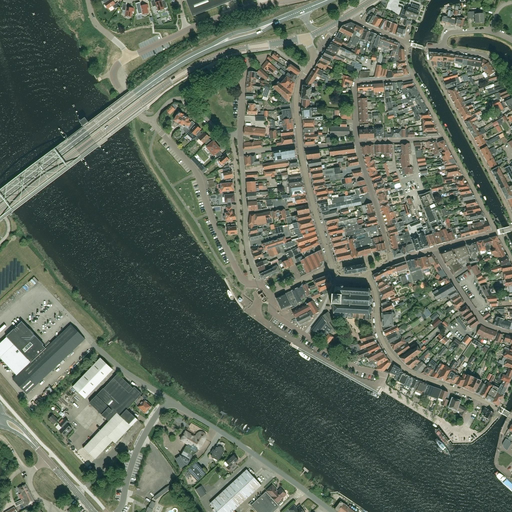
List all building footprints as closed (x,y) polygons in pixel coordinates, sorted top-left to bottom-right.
[(115,4),(112,0),(108,0),(109,1),(104,4),(105,5),(104,5),(104,7),(105,8),(107,9),(107,8),(108,9),(115,4)] [(155,3),(155,2),(154,1),(151,2),(153,7),(157,6),(158,11),(159,11),(161,12),(163,11),(163,10),(163,9),(164,9),(167,8),(164,0),(163,1),(163,0),(155,3)] [(193,16),(234,0),(187,0),(186,1),(189,7),(193,16)] [(149,8),(148,5),(140,6),(142,15),(143,15),(144,15),(145,16),(147,15),(148,14),(147,14),(149,13),(147,8),(149,8)] [(402,11),(400,18),(407,20),(408,17),(416,20),(419,11),(420,7),(412,5),(411,8),(408,7),(406,13),(402,11)] [(447,17),(443,16),(441,23),(448,24),(449,17),(451,11),(451,7),(449,7),(447,8),(447,10),(449,10),(448,12),(447,12),(446,15),(447,15),(447,17)] [(134,12),(134,9),(126,8),(125,16),(126,16),(126,17),(127,18),(129,18),(130,18),(130,17),(131,17),(132,12),(134,12)] [(371,24),(375,16),(376,17),(378,12),(376,11),(374,16),(371,14),(366,22),(371,24)] [(475,19),(476,23),(484,23),(483,14),(479,14),(479,11),(467,12),(468,19),(475,19)] [(451,18),(451,16),(452,16),(453,12),(450,12),(449,17),(448,24),(454,26),(456,19),(451,18)] [(397,25),(394,24),(395,21),(396,22),(398,16),(395,15),(393,19),(392,23),(389,33),(395,35),(397,25)] [(378,27),(383,19),(376,17),(375,16),(371,24),(378,27)] [(387,17),(386,20),(384,19),(379,28),(389,33),(392,23),(393,19),(387,17)] [(461,19),(458,18),(457,18),(455,26),(463,28),(464,19),(461,18),(461,19)] [(342,26),(354,31),(357,26),(351,23),(342,26)] [(352,35),(354,31),(342,26),(339,31),(351,37),(352,35)] [(360,41),(361,40),(363,35),(362,35),(364,29),(357,26),(354,31),(352,35),(351,37),(348,43),(351,45),(351,44),(355,46),(357,43),(359,44),(360,41)] [(399,27),(396,35),(403,38),(406,29),(399,27)] [(361,40),(360,41),(363,42),(363,44),(365,45),(367,42),(370,32),(364,29),(362,35),(363,35),(361,40)] [(372,49),(373,45),(377,35),(371,33),(368,41),(371,43),(369,48),(372,49)] [(378,47),(381,37),(377,35),(373,45),(372,49),(373,49),(374,48),(378,50),(378,49),(378,47)] [(341,47),(342,44),(346,46),(350,47),(351,45),(348,43),(343,41),(335,38),(331,43),(341,47)] [(381,49),(381,50),(384,51),(384,50),(388,51),(388,50),(390,40),(384,38),(382,49),(381,49)] [(397,48),(398,43),(394,41),(391,51),(390,56),(392,57),(390,62),(390,63),(393,63),(395,56),(396,53),(397,48)] [(345,59),(353,62),(356,63),(357,59),(358,56),(353,53),(350,52),(345,50),(341,47),(331,43),(327,50),(345,58),(345,59)] [(393,63),(396,63),(405,62),(405,61),(404,50),(404,49),(402,48),(401,47),(400,46),(400,45),(399,44),(398,43),(397,48),(396,53),(395,56),(393,63)] [(343,62),(345,59),(345,58),(327,50),(322,56),(331,60),(333,61),(333,60),(334,59),(340,61),(343,62)] [(280,57),(277,55),(275,53),(272,57),(277,61),(280,57)] [(330,61),(331,60),(322,56),(320,60),(329,64),(329,65),(332,66),(335,67),(336,65),(331,63),(331,62),(330,61)] [(485,72),(492,68),(488,62),(483,59),(482,65),(482,66),(481,67),(485,72)] [(326,70),(327,67),(331,69),(332,66),(329,65),(329,64),(320,60),(316,65),(315,67),(321,70),(322,68),(326,70)] [(267,61),(265,63),(262,67),(266,71),(268,69),(270,72),(273,74),(276,69),(274,67),(271,64),(267,61)] [(288,69),(298,76),(301,72),(291,64),(288,69)] [(328,76),(323,74),(324,72),(321,70),(315,67),(312,71),(323,77),(326,78),(327,79),(328,76)] [(394,71),(392,72),(388,72),(387,78),(404,76),(408,75),(409,74),(406,67),(401,68),(401,69),(398,69),(398,71),(394,71)] [(286,70),(290,72),(289,73),(296,79),(298,76),(288,69),(286,68),(285,69),(286,70)] [(494,76),(497,75),(495,72),(492,68),(485,72),(488,77),(490,76),(491,77),(494,76)] [(261,69),(257,73),(266,81),(269,77),(261,69)] [(279,71),(285,76),(286,77),(294,83),(296,79),(289,73),(288,73),(287,74),(281,69),(279,71)] [(247,78),(256,79),(257,73),(248,71),(247,78)] [(323,77),(312,71),(310,75),(316,78),(316,79),(319,80),(320,78),(322,79),(323,77)] [(317,84),(318,83),(317,83),(317,82),(314,81),(316,79),(316,78),(310,75),(305,83),(312,84),(314,84),(317,84)] [(349,84),(352,85),(354,79),(343,75),(342,78),(342,79),(343,79),(341,87),(345,88),(346,85),(349,85),(349,84)] [(280,80),(279,82),(278,82),(292,94),(295,83),(294,83),(286,77),(282,82),(280,80)] [(446,87),(446,89),(457,85),(457,84),(460,83),(458,77),(454,78),(454,79),(444,82),(445,84),(444,84),(445,87),(446,87)] [(504,88),(503,84),(501,81),(500,82),(495,83),(496,86),(487,89),(489,95),(499,91),(498,90),(504,88)] [(285,103),(287,101),(288,102),(292,94),(278,82),(275,85),(272,88),(278,92),(283,97),(281,100),(285,103)] [(255,84),(247,83),(246,87),(246,90),(251,91),(252,88),(260,90),(261,85),(255,84)] [(310,100),(310,99),(311,96),(315,96),(316,95),(317,93),(315,91),(311,91),(312,87),(314,87),(314,84),(312,84),(305,83),(304,86),(303,86),(301,99),(303,99),(310,100)] [(458,90),(457,89),(462,86),(464,85),(463,83),(461,84),(456,87),(446,90),(448,94),(458,90)] [(369,91),(369,93),(374,93),(373,84),(365,85),(365,91),(369,91)] [(404,92),(405,94),(408,93),(417,90),(414,86),(414,85),(402,88),(402,89),(405,88),(407,91),(404,92)] [(270,90),(269,90),(264,88),(261,95),(267,98),(270,90)] [(464,92),(465,92),(468,91),(467,89),(464,90),(462,91),(459,92),(458,90),(448,94),(451,98),(460,94),(463,93),(464,92)] [(417,90),(408,93),(405,94),(404,95),(406,98),(410,97),(419,94),(417,90)] [(465,95),(464,92),(463,93),(460,94),(451,98),(453,102),(462,97),(461,96),(465,95)] [(421,99),(419,94),(410,97),(406,98),(407,103),(412,101),(421,99)] [(462,97),(453,102),(457,109),(466,105),(470,103),(469,100),(465,102),(462,97)] [(315,100),(310,99),(310,100),(303,99),(302,102),(302,108),(309,108),(314,108),(315,100)] [(407,108),(410,107),(415,106),(424,103),(421,99),(412,101),(407,103),(408,105),(407,106),(407,108)] [(415,106),(416,108),(408,111),(409,113),(413,112),(417,111),(426,108),(424,103),(415,106)] [(255,105),(248,104),(248,109),(248,114),(257,115),(257,109),(259,109),(259,106),(255,105)] [(459,113),(468,109),(472,107),(471,105),(467,106),(466,105),(457,109),(459,113)] [(468,109),(459,113),(461,117),(470,112),(474,111),(473,109),(476,108),(475,106),(472,107),(468,109)] [(414,117),(413,117),(414,117),(421,115),(428,112),(429,112),(426,108),(417,111),(413,112),(414,116),(413,116),(414,117)] [(291,109),(282,110),(282,112),(282,114),(280,114),(278,114),(278,115),(278,116),(280,115),(280,118),(280,121),(282,121),(292,119),(291,114),(291,109)] [(470,112),(461,117),(463,121),(473,116),(481,113),(480,110),(471,114),(470,112)] [(178,123),(182,125),(185,121),(184,120),(186,117),(183,115),(184,114),(179,112),(177,116),(176,117),(175,117),(174,118),(174,119),(175,120),(174,121),(178,123)] [(421,119),(422,119),(432,119),(429,112),(428,112),(421,115),(414,117),(413,117),(415,122),(419,121),(421,121),(420,119),(421,119)] [(477,120),(474,122),(472,118),(474,117),(475,119),(482,115),(481,113),(473,116),(463,121),(469,130),(474,128),(473,126),(475,124),(479,123),(477,120)] [(79,121),(99,147),(105,143),(85,117),(79,121)] [(184,130),(184,131),(185,132),(186,134),(191,128),(194,125),(195,124),(192,121),(191,123),(188,121),(190,119),(186,117),(184,120),(185,121),(182,125),(185,127),(184,128),(184,129),(184,130)] [(479,130),(477,127),(483,123),(482,122),(481,121),(479,123),(475,124),(473,126),(474,128),(469,130),(473,136),(480,132),(479,130)] [(359,139),(367,139),(366,124),(364,124),(364,128),(364,129),(364,130),(359,130),(359,139)] [(366,124),(367,139),(374,138),(374,130),(369,130),(369,128),(368,124),(366,124)] [(200,133),(201,132),(199,130),(200,129),(200,128),(199,127),(198,127),(196,125),(192,129),(191,128),(186,134),(187,135),(193,140),(195,138),(200,133)] [(265,136),(266,129),(244,127),(244,134),(265,136)] [(304,135),(314,134),(314,127),(303,127),(304,135)] [(330,136),(349,136),(349,127),(346,127),(343,127),(330,127),(330,136)] [(383,134),(383,130),(383,127),(374,127),(374,128),(374,138),(384,138),(384,137),(383,135),(383,134)] [(391,134),(387,134),(387,132),(384,132),(385,134),(384,134),(385,138),(392,138),(402,137),(401,130),(401,129),(401,127),(398,127),(398,129),(391,130),(391,134)] [(486,132),(487,132),(490,130),(489,129),(485,131),(483,128),(479,130),(480,132),(473,136),(474,139),(482,135),(486,132)] [(280,133),(281,137),(294,135),(293,129),(283,130),(280,131),(280,130),(276,131),(276,134),(280,133)] [(200,133),(195,138),(197,141),(199,139),(203,143),(204,142),(206,144),(210,140),(208,138),(209,137),(205,133),(203,135),(202,134),(201,134),(200,133)] [(482,135),(474,139),(479,147),(486,143),(482,135)] [(488,145),(498,140),(500,139),(499,135),(487,141),(488,142),(487,143),(488,145)] [(67,136),(64,139),(80,161),(84,158),(67,136)] [(295,143),(294,136),(281,138),(282,141),(276,142),(276,146),(295,143)] [(210,140),(206,144),(208,146),(206,147),(214,156),(221,150),(213,141),(212,142),(211,140),(210,140)] [(244,143),(244,150),(263,147),(262,141),(244,143)] [(433,152),(439,149),(437,143),(436,141),(427,142),(430,148),(431,148),(433,152)] [(434,155),(438,154),(440,154),(448,150),(444,141),(437,143),(439,149),(433,152),(434,155)] [(342,147),(343,154),(355,153),(354,146),(342,147)] [(484,156),(495,150),(494,147),(489,150),(487,146),(480,150),(484,156)] [(343,154),(342,147),(329,149),(330,155),(343,154)] [(284,150),(284,151),(282,151),(282,150),(281,150),(281,151),(282,161),(288,160),(297,158),(296,149),(295,149),(295,148),(295,149),(294,149),(293,149),(292,149),(290,150),(290,149),(289,149),(289,150),(287,150),(285,150),(284,150)] [(319,160),(319,158),(320,158),(319,150),(306,151),(307,159),(313,159),(313,161),(319,160)] [(442,157),(450,153),(448,150),(440,154),(438,154),(434,155),(435,157),(436,156),(438,156),(439,158),(441,157),(442,157)] [(497,152),(495,150),(484,156),(487,162),(493,159),(491,155),(497,152)] [(274,162),(274,163),(276,162),(282,161),(281,151),(273,152),(274,162)] [(441,160),(442,162),(443,162),(453,158),(450,153),(442,157),(441,157),(439,158),(437,158),(438,160),(441,160)] [(220,157),(218,159),(217,159),(218,160),(223,165),(229,160),(228,159),(229,159),(228,157),(227,157),(225,155),(221,158),(220,157)] [(251,165),(260,164),(260,165),(263,165),(262,162),(259,163),(259,159),(256,159),(255,155),(251,155),(252,165),(251,165)] [(371,159),(370,156),(369,157),(364,157),(366,166),(375,164),(377,164),(377,162),(374,163),(374,160),(373,160),(371,161),(371,159)] [(289,166),(290,168),(299,167),(297,159),(288,160),(282,161),(276,162),(277,168),(279,168),(284,167),(285,167),(289,166)] [(327,159),(319,160),(313,161),(308,162),(309,167),(322,165),(321,163),(324,162),(330,162),(329,159),(327,159)] [(490,168),(502,162),(501,160),(501,159),(495,162),(493,159),(487,162),(490,168)] [(407,168),(410,167),(409,161),(399,162),(399,164),(402,164),(402,169),(407,169),(407,168)] [(310,172),(327,170),(326,166),(326,164),(322,165),(309,167),(310,172)] [(290,168),(288,168),(289,172),(289,175),(292,175),(301,174),(301,173),(299,167),(290,168)] [(445,169),(442,170),(442,171),(442,173),(444,172),(445,172),(446,173),(446,174),(446,175),(447,177),(445,177),(443,178),(443,180),(444,183),(449,183),(453,182),(455,182),(454,176),(462,175),(460,171),(459,169),(458,167),(445,169)] [(496,180),(503,176),(498,167),(492,171),(496,180)] [(233,178),(231,171),(230,171),(229,168),(220,170),(220,172),(223,171),(225,180),(233,178)] [(335,168),(327,170),(310,172),(312,179),(323,176),(335,175),(335,174),(335,168)] [(325,179),(329,178),(330,178),(329,175),(324,176),(323,176),(312,179),(313,183),(312,183),(313,184),(325,182),(325,179)] [(503,176),(496,180),(501,189),(508,186),(503,176)] [(384,185),(383,180),(387,179),(386,177),(382,178),(371,181),(374,188),(384,185)] [(457,186),(467,184),(463,178),(456,180),(457,186)] [(222,194),(228,194),(228,193),(229,193),(229,191),(233,191),(233,183),(231,183),(231,179),(226,181),(226,183),(229,183),(218,184),(218,189),(221,189),(222,194)] [(287,181),(282,181),(283,187),(289,187),(303,185),(302,179),(289,180),(289,181),(287,181)] [(397,188),(401,187),(401,186),(399,180),(393,182),(395,188),(397,188)] [(286,195),(282,195),(282,199),(284,199),(286,198),(295,197),(306,196),(305,192),(303,185),(289,187),(290,195),(287,196),(287,195),(286,195)] [(385,188),(384,187),(384,185),(374,188),(376,194),(388,190),(390,189),(390,187),(385,188)] [(354,189),(356,196),(368,193),(366,186),(354,189)] [(511,194),(511,192),(510,190),(508,186),(501,189),(507,202),(511,199),(511,194)] [(328,190),(327,188),(326,188),(314,190),(316,196),(328,193),(329,194),(332,193),(333,193),(333,189),(328,190)] [(461,196),(472,193),(469,188),(458,190),(458,191),(459,192),(454,193),(455,196),(460,195),(461,196)] [(256,195),(262,195),(263,195),(264,195),(269,195),(269,191),(263,192),(262,192),(247,194),(248,200),(257,199),(256,195)] [(438,207),(435,201),(430,191),(424,194),(418,195),(428,220),(429,222),(432,229),(433,230),(432,230),(434,233),(440,231),(441,231),(438,225),(436,220),(432,211),(438,208),(438,207)] [(330,199),(333,198),(339,197),(338,195),(332,196),(332,193),(329,194),(328,193),(316,196),(318,201),(330,199)] [(461,196),(462,202),(475,199),(472,193),(461,196)] [(228,194),(222,194),(222,197),(225,197),(225,202),(235,202),(234,195),(228,195),(228,194)] [(318,201),(320,207),(320,209),(322,213),(330,211),(337,210),(346,208),(361,204),(360,198),(354,199),(353,195),(345,196),(333,198),(330,199),(318,201)] [(295,197),(286,198),(287,202),(287,206),(308,202),(307,202),(306,196),(295,197)] [(388,202),(387,196),(377,198),(379,204),(389,202),(388,202)] [(368,214),(375,212),(372,203),(365,205),(361,206),(363,213),(367,212),(368,214)] [(298,215),(310,213),(308,205),(296,207),(298,215)] [(478,205),(465,208),(466,210),(460,211),(462,216),(467,215),(469,214),(476,213),(481,212),(478,205)] [(393,206),(390,207),(380,209),(382,215),(391,212),(392,212),(393,212),(394,211),(393,206)] [(226,220),(227,220),(227,222),(233,222),(233,220),(235,220),(235,212),(234,213),(233,211),(232,211),(231,207),(226,207),(227,213),(225,213),(225,216),(224,216),(224,220),(226,220)] [(285,211),(285,209),(272,211),(273,219),(279,218),(279,220),(287,219),(286,217),(285,211)] [(348,209),(342,211),(341,211),(342,212),(338,213),(337,210),(330,211),(322,213),(324,219),(339,215),(339,216),(343,214),(349,213),(348,209)] [(264,212),(267,223),(273,222),(270,211),(264,212)] [(290,217),(290,214),(289,211),(285,211),(286,217),(287,219),(288,225),(289,224),(292,238),(291,239),(291,241),(293,241),(296,240),(299,239),(316,234),(312,219),(310,213),(298,215),(295,216),(294,216),(290,217)] [(384,222),(395,218),(394,215),(393,212),(392,212),(391,212),(382,215),(384,222)] [(469,214),(470,217),(471,220),(477,219),(480,218),(480,219),(485,218),(484,217),(482,212),(476,213),(469,214)] [(257,225),(262,224),(260,213),(255,214),(254,224),(253,225),(257,225)] [(377,220),(375,213),(367,215),(369,222),(377,220)] [(339,219),(338,216),(324,219),(326,225),(339,221),(339,222),(348,220),(348,217),(344,218),(344,217),(339,218),(339,219)] [(356,224),(357,223),(356,218),(348,220),(339,222),(339,221),(326,225),(328,230),(345,226),(356,224)] [(396,218),(395,218),(384,222),(386,227),(398,223),(396,218)] [(481,220),(484,232),(491,230),(487,222),(485,218),(480,219),(481,220)] [(377,220),(364,223),(366,228),(372,226),(379,224),(378,221),(377,220)] [(425,222),(426,223),(427,227),(427,228),(430,235),(433,234),(434,233),(432,230),(433,230),(432,229),(429,222),(428,220),(425,222)] [(479,233),(484,232),(481,220),(480,221),(480,222),(475,223),(476,228),(477,228),(479,233)] [(228,235),(229,235),(237,234),(236,227),(235,227),(235,224),(232,224),(232,222),(227,222),(228,235)] [(397,229),(401,227),(402,227),(402,225),(401,222),(398,223),(386,227),(387,231),(396,228),(397,229)] [(359,223),(357,223),(356,224),(345,226),(328,230),(328,231),(329,236),(347,232),(354,231),(360,229),(363,229),(362,227),(359,227),(359,223)] [(473,229),(475,234),(479,233),(477,228),(476,228),(475,223),(474,224),(474,223),(470,224),(472,229),(473,229)] [(262,228),(258,229),(257,225),(253,225),(254,224),(249,225),(250,234),(258,232),(263,231),(262,228)] [(382,234),(380,229),(379,225),(379,224),(367,228),(366,228),(363,229),(360,229),(354,231),(347,232),(329,236),(331,242),(348,237),(352,236),(367,233),(369,232),(370,237),(382,234)] [(446,229),(443,230),(441,224),(438,225),(441,231),(445,242),(451,241),(447,231),(446,229)] [(457,236),(458,239),(466,237),(463,227),(461,227),(460,226),(459,227),(460,231),(458,231),(460,235),(457,236)] [(401,227),(397,229),(396,228),(387,231),(389,237),(389,239),(399,237),(398,235),(397,232),(402,230),(401,227)] [(434,246),(430,235),(427,228),(425,228),(423,229),(424,231),(424,232),(429,247),(434,246)] [(417,231),(420,237),(424,248),(424,249),(429,247),(424,232),(424,231),(423,229),(417,231)] [(435,237),(438,243),(445,242),(441,231),(440,231),(434,233),(435,237)] [(250,235),(250,241),(263,238),(262,232),(250,235)] [(371,239),(370,237),(369,232),(367,233),(352,236),(348,237),(331,242),(336,255),(334,256),(335,262),(337,261),(352,258),(357,257),(355,250),(373,245),(374,245),(376,244),(374,239),(371,239)] [(415,249),(411,240),(409,232),(403,233),(402,233),(403,236),(404,240),(405,243),(403,244),(404,244),(405,246),(406,245),(408,252),(415,249)] [(430,235),(434,246),(438,243),(435,237),(434,233),(433,234),(430,235)] [(298,247),(301,246),(318,239),(316,234),(299,239),(296,240),(298,247)] [(377,252),(386,250),(384,243),(382,236),(374,238),(374,239),(376,244),(374,245),(376,252),(377,252)] [(400,241),(404,240),(403,236),(399,237),(389,239),(392,249),(401,247),(401,246),(400,241)] [(491,244),(499,241),(497,237),(496,236),(495,237),(491,238),(492,242),(491,243),(491,244)] [(285,237),(262,244),(262,245),(264,251),(267,250),(270,249),(273,248),(276,247),(285,244),(287,243),(285,237)] [(483,240),(485,250),(486,251),(490,249),(489,245),(491,244),(491,243),(492,242),(491,238),(483,240)] [(302,253),(317,246),(317,245),(320,244),(318,239),(301,246),(298,247),(301,253),(302,253)] [(403,244),(405,243),(404,240),(400,241),(401,246),(401,247),(392,249),(394,258),(409,254),(408,252),(406,245),(405,246),(404,244),(403,244)] [(485,250),(483,240),(477,242),(479,251),(480,251),(481,254),(485,252),(484,250),(485,250)] [(499,241),(491,244),(494,249),(490,250),(492,254),(493,254),(493,253),(497,251),(497,250),(503,248),(500,243),(501,243),(500,241),(499,241)] [(478,262),(478,261),(477,259),(476,253),(473,243),(467,245),(471,255),(471,256),(470,256),(470,257),(471,257),(471,260),(469,260),(470,264),(478,262)] [(374,245),(373,245),(355,250),(357,257),(371,253),(376,252),(374,245)] [(452,249),(458,261),(469,255),(466,245),(452,249)] [(319,251),(317,246),(302,253),(303,256),(302,256),(303,259),(305,258),(315,253),(319,251)] [(252,255),(260,253),(258,247),(251,249),(252,255)] [(288,259),(291,258),(301,253),(298,247),(291,250),(285,253),(287,257),(288,259)] [(501,258),(507,256),(503,248),(497,250),(497,251),(493,253),(493,254),(495,258),(497,258),(500,257),(501,258)] [(458,261),(452,249),(440,253),(440,254),(445,263),(445,264),(446,266),(453,275),(462,269),(458,261)] [(321,250),(319,251),(315,253),(305,258),(303,259),(302,256),(295,259),(297,262),(301,261),(302,263),(296,266),(301,277),(312,272),(312,271),(321,266),(322,265),(323,263),(322,262),(325,261),(321,250)] [(264,257),(267,256),(266,254),(263,255),(262,252),(260,253),(252,255),(254,260),(264,256),(264,257)] [(439,264),(434,257),(432,254),(426,256),(427,260),(430,266),(433,265),(434,267),(439,264)] [(428,267),(429,267),(430,266),(427,260),(426,256),(419,259),(424,274),(429,272),(428,267)] [(499,264),(500,263),(501,266),(511,263),(508,259),(509,258),(508,256),(507,256),(501,258),(498,259),(498,260),(497,260),(499,264)] [(287,257),(281,260),(285,269),(291,266),(294,264),(291,258),(288,259),(287,257)] [(418,259),(414,260),(407,261),(409,268),(414,282),(424,279),(422,274),(424,274),(419,259),(418,259)] [(259,271),(265,269),(264,265),(268,263),(270,262),(269,261),(268,261),(267,260),(256,264),(259,271)] [(405,262),(393,266),(396,272),(397,273),(399,277),(400,277),(401,277),(403,284),(408,283),(407,278),(408,278),(409,282),(410,283),(412,283),(412,282),(409,274),(408,270),(405,262)] [(501,269),(502,272),(511,269),(511,265),(511,264),(511,263),(501,266),(499,267),(493,268),(492,269),(492,270),(493,269),(494,272),(501,269)] [(366,271),(365,264),(353,266),(344,268),(345,275),(354,273),(366,271)] [(477,265),(471,267),(475,276),(481,273),(479,270),(478,270),(477,267),(478,267),(477,265)] [(393,266),(388,267),(390,270),(392,274),(394,278),(396,277),(398,282),(401,281),(399,277),(397,273),(396,272),(393,266)] [(388,268),(382,271),(384,277),(385,276),(387,279),(387,280),(388,281),(391,280),(392,279),(395,280),(394,278),(392,274),(390,270),(388,267),(388,268)] [(269,276),(266,271),(263,273),(262,270),(259,272),(260,274),(261,278),(263,279),(269,276)] [(504,280),(504,279),(511,278),(511,270),(503,272),(504,279),(503,279),(498,279),(498,281),(504,280)] [(382,271),(373,275),(375,281),(382,278),(384,277),(382,271)] [(441,278),(438,281),(440,284),(444,282),(446,285),(450,282),(444,273),(440,275),(441,278)] [(312,290),(316,298),(321,296),(318,286),(331,281),(329,275),(313,281),(315,285),(308,287),(310,290),(311,290),(311,291),(312,290)] [(382,278),(375,281),(377,286),(382,284),(383,286),(388,283),(389,284),(391,284),(391,283),(390,281),(388,283),(388,281),(386,282),(386,281),(387,280),(387,279),(385,276),(384,277),(382,278)] [(318,286),(321,296),(327,293),(325,289),(332,286),(331,281),(318,286)] [(310,290),(308,287),(307,283),(302,286),(307,296),(310,295),(313,299),(316,298),(312,290),(311,291),(311,290),(310,290)] [(382,284),(377,286),(380,292),(392,286),(393,286),(393,285),(390,285),(389,284),(388,283),(383,286),(382,284)] [(441,298),(456,290),(451,283),(438,291),(437,290),(432,293),(437,300),(441,298)] [(341,306),(332,306),(333,314),(334,314),(334,313),(340,313),(340,314),(341,314),(341,313),(346,313),(346,315),(347,315),(347,313),(352,314),(352,315),(353,315),(353,317),(352,317),(352,318),(353,317),(358,318),(359,318),(363,319),(363,320),(364,320),(371,320),(372,320),(371,319),(371,315),(372,315),(371,315),(370,315),(370,314),(372,312),(373,312),(373,311),(372,311),(372,309),(373,308),(373,307),(372,308),(370,305),(372,304),(373,303),(372,303),(372,300),(373,299),(373,298),(372,299),(369,295),(370,294),(371,295),(372,294),(371,293),(371,292),(372,291),(371,290),(370,291),(369,289),(370,288),(369,288),(367,288),(367,287),(366,287),(366,288),(362,288),(362,286),(361,286),(361,288),(355,287),(355,286),(354,286),(354,287),(348,287),(349,286),(348,286),(347,287),(343,287),(343,286),(342,286),(341,285),(340,286),(340,287),(335,286),(335,285),(333,294),(341,294),(341,306)] [(304,297),(307,296),(302,286),(296,288),(299,296),(303,294),(304,297)] [(380,292),(381,300),(396,294),(393,286),(392,286),(380,292)] [(292,292),(297,303),(302,301),(299,296),(296,288),(291,291),(292,292)] [(456,290),(441,298),(442,300),(449,296),(450,299),(458,294),(456,290)] [(296,303),(297,303),(292,292),(287,295),(286,293),(275,298),(281,310),(289,306),(291,309),(292,311),(297,309),(296,307),(297,306),(296,303)] [(341,294),(333,294),(331,294),(331,305),(332,306),(341,306),(341,294)] [(459,294),(451,299),(449,301),(446,303),(450,307),(453,304),(454,303),(461,299),(459,294)] [(448,312),(455,307),(456,309),(464,303),(461,299),(454,303),(453,304),(450,307),(446,310),(448,312)] [(296,318),(316,308),(312,301),(310,302),(297,309),(292,311),(296,318)] [(382,314),(392,309),(394,308),(393,305),(396,304),(395,301),(392,302),(390,303),(387,304),(382,306),(382,314)] [(39,316),(43,318),(45,313),(47,314),(50,307),(41,303),(35,317),(32,316),(30,322),(35,324),(39,316)] [(462,315),(469,310),(466,306),(459,311),(456,313),(458,315),(460,313),(462,315)] [(316,308),(296,318),(299,325),(312,319),(311,319),(313,318),(312,315),(319,312),(316,308)] [(394,326),(393,318),(394,318),(395,316),(395,314),(393,313),(393,312),(392,312),(392,309),(382,314),(383,327),(383,331),(394,326)] [(426,318),(430,315),(425,309),(422,311),(426,318)] [(466,320),(472,315),(469,310),(462,315),(463,316),(462,316),(464,319),(464,318),(466,320)] [(332,330),(333,332),(334,332),(339,328),(328,312),(322,316),(332,330)] [(469,324),(476,319),(472,315),(466,320),(466,321),(465,322),(467,324),(468,323),(469,324)] [(324,341),(332,330),(322,316),(312,330),(318,335),(317,336),(324,341)] [(511,323),(510,322),(504,321),(504,319),(496,316),(493,325),(501,328),(509,330),(511,323)] [(433,322),(431,324),(435,328),(441,322),(437,318),(433,322)] [(467,330),(458,318),(456,319),(465,331),(467,330)] [(476,319),(469,324),(469,325),(468,325),(470,328),(471,327),(472,328),(479,323),(476,319)] [(13,380),(27,394),(85,339),(71,324),(46,348),(22,323),(0,343),(0,358),(17,376),(13,380)] [(401,326),(398,328),(396,325),(383,331),(386,337),(399,330),(399,331),(403,329),(401,326)] [(481,339),(486,328),(481,326),(476,333),(480,335),(479,337),(481,338),(481,339)] [(484,337),(488,339),(492,330),(486,328),(481,339),(483,340),(484,337)] [(332,330),(324,341),(329,344),(334,338),(331,336),(333,332),(332,330)] [(398,339),(398,338),(401,337),(400,334),(403,332),(401,330),(398,331),(396,333),(386,337),(389,343),(389,344),(398,339)] [(489,342),(490,339),(493,340),(497,332),(492,330),(488,339),(487,341),(489,342)] [(362,343),(375,338),(372,333),(359,337),(362,343)] [(334,338),(329,344),(338,351),(346,339),(342,334),(334,338)] [(405,340),(403,336),(402,336),(401,337),(398,338),(398,339),(389,344),(394,351),(407,343),(406,343),(411,340),(409,337),(405,340)] [(462,341),(466,345),(467,345),(471,339),(467,336),(462,341)] [(358,345),(360,350),(377,343),(375,338),(362,343),(358,345)] [(452,343),(458,347),(461,343),(455,339),(452,343)] [(411,349),(416,346),(419,343),(418,340),(414,343),(409,347),(407,343),(394,351),(399,357),(411,349)] [(344,344),(339,351),(343,354),(349,347),(344,344)] [(360,359),(363,364),(369,362),(384,354),(381,349),(378,344),(355,355),(358,360),(360,359)] [(360,350),(358,345),(355,346),(355,345),(350,347),(353,353),(360,350)] [(412,349),(399,358),(405,363),(415,356),(421,352),(417,346),(412,349)] [(448,349),(445,347),(438,355),(442,358),(448,349)] [(511,360),(511,352),(506,350),(503,356),(511,360)] [(415,356),(405,363),(412,369),(421,361),(425,357),(427,354),(426,352),(418,360),(415,356)] [(72,371),(81,360),(84,360),(85,357),(85,354),(79,354),(73,362),(73,364),(70,364),(70,366),(67,366),(67,369),(64,369),(65,372),(62,372),(61,375),(67,374),(67,372),(72,371)] [(373,363),(377,368),(378,366),(388,360),(387,359),(384,354),(369,362),(371,365),(373,363)] [(467,365),(464,363),(462,367),(465,369),(466,367),(471,370),(477,359),(472,356),(467,365)] [(421,361),(412,369),(420,373),(426,366),(422,362),(423,360),(424,361),(425,361),(427,359),(426,358),(425,357),(421,361)] [(83,397),(111,367),(100,358),(73,387),(83,397)] [(503,365),(507,367),(511,368),(511,361),(504,358),(502,362),(500,361),(499,363),(503,365)] [(376,369),(384,371),(384,370),(391,363),(388,360),(378,366),(377,368),(376,369)] [(438,377),(437,378),(445,381),(451,372),(454,367),(456,364),(456,363),(457,363),(454,361),(451,365),(449,368),(449,367),(446,365),(445,366),(442,370),(443,370),(438,377)] [(426,366),(420,373),(429,376),(431,374),(435,367),(429,362),(426,366)] [(435,367),(431,374),(432,374),(431,377),(437,378),(442,370),(445,366),(440,363),(438,367),(437,367),(436,368),(435,367)] [(451,372),(445,381),(450,383),(455,374),(456,371),(454,369),(455,368),(458,364),(456,363),(456,364),(454,367),(451,372)] [(399,377),(402,370),(394,365),(393,368),(391,367),(388,371),(389,371),(388,372),(387,373),(390,374),(390,373),(396,376),(395,379),(397,380),(399,377)] [(455,374),(450,383),(454,384),(459,376),(457,375),(459,372),(456,371),(455,374)] [(400,388),(400,389),(401,390),(403,387),(406,380),(405,379),(407,375),(402,372),(398,381),(401,383),(400,386),(401,386),(400,388)] [(501,373),(498,378),(499,379),(501,379),(503,381),(508,383),(511,378),(505,375),(501,373)] [(115,444),(132,426),(138,420),(127,410),(135,401),(140,396),(142,394),(134,387),(133,388),(118,374),(103,389),(90,403),(109,421),(83,448),(95,459),(104,450),(104,451),(113,441),(115,444)] [(459,376),(454,384),(462,387),(467,375),(468,374),(467,374),(467,375),(463,374),(461,378),(459,377),(459,376)] [(467,375),(462,387),(468,389),(471,384),(472,383),(471,382),(474,377),(468,374),(467,375)] [(406,380),(403,387),(401,390),(400,393),(401,394),(402,392),(401,392),(403,389),(408,392),(408,391),(414,379),(407,375),(405,379),(406,380)] [(494,376),(492,375),(488,382),(486,385),(480,395),(485,398),(492,385),(490,384),(494,376)] [(471,384),(468,389),(475,392),(481,380),(474,377),(471,382),(472,383),(471,384)] [(501,379),(499,379),(498,378),(496,381),(501,384),(501,385),(507,388),(508,383),(503,381),(501,379)] [(415,391),(419,381),(414,379),(408,391),(410,391),(412,388),(413,389),(413,390),(415,391)] [(424,393),(428,385),(419,381),(415,391),(422,394),(423,392),(424,393)] [(488,382),(486,381),(484,383),(481,382),(475,393),(480,395),(486,385),(488,382)] [(428,385),(424,393),(422,398),(423,399),(426,394),(431,396),(435,387),(428,385)] [(493,385),(486,398),(492,402),(495,397),(494,397),(496,393),(499,388),(496,386),(493,385)] [(496,393),(503,396),(507,388),(501,385),(500,385),(499,386),(496,385),(496,386),(499,388),(496,393)] [(431,396),(438,399),(441,390),(435,387),(431,396)] [(441,390),(438,398),(443,400),(441,405),(446,407),(448,400),(446,399),(448,392),(441,390)] [(503,396),(496,393),(494,397),(495,397),(492,402),(495,404),(496,405),(497,405),(498,405),(503,396)] [(140,396),(135,401),(136,402),(136,403),(139,405),(138,407),(145,413),(146,413),(147,412),(148,411),(148,410),(152,406),(145,400),(144,400),(142,397),(140,396)] [(457,411),(457,410),(461,412),(460,414),(460,416),(462,417),(464,417),(468,410),(459,405),(461,400),(452,397),(448,407),(457,411)] [(488,410),(484,408),(482,412),(485,414),(484,417),(487,419),(486,420),(489,422),(490,420),(494,413),(488,409),(488,410)] [(58,420),(53,415),(49,419),(54,424),(58,420)] [(65,419),(60,425),(62,428),(60,431),(65,436),(72,429),(67,424),(69,422),(65,419)] [(451,447),(454,445),(449,439),(444,433),(438,430),(440,436),(445,442),(451,447)] [(184,463),(187,465),(192,457),(192,456),(198,452),(198,451),(205,439),(204,439),(205,438),(205,437),(205,436),(204,435),(203,435),(201,433),(200,433),(199,433),(198,434),(198,435),(197,435),(196,437),(186,432),(181,441),(187,445),(183,451),(180,456),(184,463)] [(511,445),(511,443),(511,442),(506,439),(503,442),(503,443),(503,444),(503,445),(503,446),(503,447),(504,448),(504,449),(505,449),(506,450),(507,451),(511,444),(511,445)] [(218,460),(219,461),(224,452),(223,451),(223,450),(223,449),(223,448),(222,447),(221,447),(220,446),(219,446),(218,447),(217,448),(217,447),(215,450),(213,449),(211,453),(213,454),(211,456),(214,458),(213,459),(214,460),(215,461),(216,462),(217,461),(218,460)] [(236,458),(234,455),(230,459),(229,458),(225,461),(229,465),(227,467),(231,472),(236,467),(234,465),(238,460),(238,459),(237,457),(236,458)] [(196,461),(187,470),(197,481),(206,473),(196,461)] [(232,511),(261,485),(247,470),(210,503),(210,504),(209,505),(211,506),(212,505),(214,508),(212,510),(214,511),(232,511)] [(27,506),(34,501),(25,484),(18,488),(21,494),(19,495),(21,499),(23,498),(27,506)] [(201,486),(196,490),(201,497),(206,494),(201,486)] [(283,498),(286,495),(281,489),(277,492),(275,490),(275,489),(272,486),(267,491),(272,497),(277,503),(278,503),(281,500),(282,500),(283,499),(283,498)] [(169,490),(166,487),(154,497),(156,500),(169,490)] [(256,511),(273,511),(280,507),(266,492),(251,505),(256,511)] [(354,511),(341,501),(335,509),(338,511),(354,511)]
